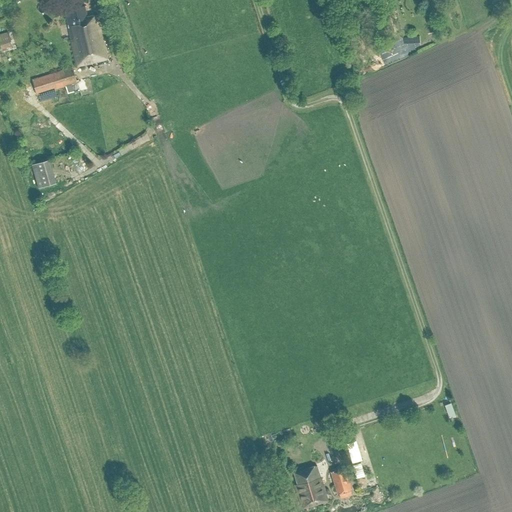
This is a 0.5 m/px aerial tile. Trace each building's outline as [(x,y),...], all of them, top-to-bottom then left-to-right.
[(87,17),(84,6),(64,11),(77,66),(107,59),(97,15),(87,17)] [(0,49),(12,46),(8,32),(0,33),(0,49)] [(76,83),(76,82),(72,68),(32,79),(37,94),(66,86),(76,83)] [(77,82),(76,82),(76,83),(66,86),(67,92),(79,89),(77,82)] [(57,184),(50,160),(32,165),(38,189),(57,184)] [(358,464),(352,465),(356,478),(360,477),(365,476),(361,463),(358,464)] [(294,485),(302,509),(328,501),(316,465),(293,472),(297,484),(294,485)] [(350,490),(351,489),(345,468),(331,472),(338,494),(338,493),(350,490)]
